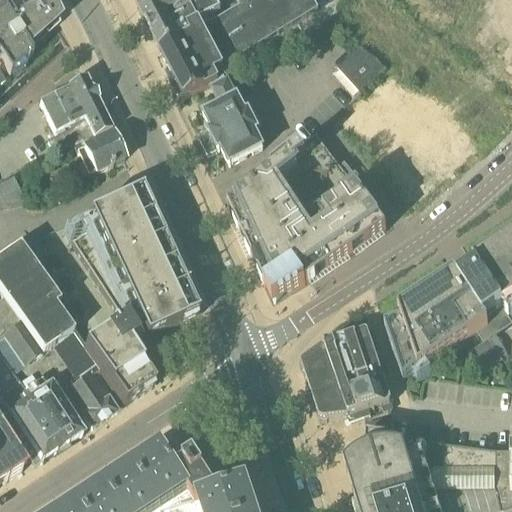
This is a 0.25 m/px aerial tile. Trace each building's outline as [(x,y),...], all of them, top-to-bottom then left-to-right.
[(57,23),(45,0),(25,0),(22,2),(42,36),(57,23)] [(154,0),(140,7),(138,16),(157,52),(207,26),(205,22),(219,14),(211,0),(154,0)] [(183,103),(184,104),(217,86),(213,77),(221,73),(225,81),(243,72),(238,62),(317,13),(316,12),(330,4),(327,0),(256,0),(242,9),(241,6),(237,9),(239,11),(215,26),(209,29),(207,26),(157,52),(166,70),(163,75),(175,98),(182,99),(183,102),(183,103)] [(3,15),(1,16),(25,51),(42,36),(22,2),(3,14),(3,15)] [(1,16),(0,16),(0,66),(2,69),(8,79),(30,60),(25,51),(1,16)] [(360,50),(336,72),(358,96),(386,71),(360,50)] [(210,92),(220,110),(203,119),(211,135),(208,137),(198,142),(207,160),(217,155),(220,154),(228,170),(262,153),(253,137),(257,136),(247,117),(244,118),(226,83),(210,92)] [(90,95),(85,85),(38,108),(53,138),(68,131),(70,135),(46,146),(53,159),(79,146),(80,150),(110,136),(95,106),(95,105),(90,95)] [(87,181),(94,178),(108,172),(108,173),(111,171),(111,170),(123,165),(111,139),(75,156),(87,181)] [(315,141),(227,210),(263,289),(272,308),(305,289),(304,289),(351,258),(385,233),(315,141)] [(83,241),(77,227),(20,254),(61,311),(57,314),(84,352),(121,327),(135,348),(191,318),(142,214),(83,241)] [(472,266),(477,275),(507,320),(511,316),(511,240),(474,265),(472,266)] [(65,397),(91,435),(116,418),(91,381),(97,376),(52,313),(57,310),(16,253),(0,264),(0,302),(1,304),(0,305),(0,364),(10,379),(22,372),(23,373),(54,350),(75,379),(69,384),(73,391),(65,397)] [(488,333),(507,320),(477,275),(467,282),(459,287),(453,278),(397,316),(400,324),(383,330),(402,385),(412,379),(416,387),(430,378),(425,370),(486,330),(488,333)] [(327,424),(343,422),(347,422),(381,410),(382,415),(383,416),(384,416),(391,413),(392,413),(392,412),(367,337),(366,337),(365,336),(364,336),(323,350),(306,363),(305,363),(304,363),(303,364),(303,365),(303,366),(304,366),(305,366),(303,372),(303,371),(302,371),(301,372),(301,373),(301,374),(302,374),(318,421),(317,421),(317,422),(317,423),(318,424),(319,424),(320,423),(324,424),(325,425),(326,425),(327,425),(327,424)] [(487,343),(470,354),(484,375),(501,364),(487,343)] [(36,415),(24,396),(18,387),(16,388),(10,379),(0,364),(0,424),(29,467),(39,466),(40,468),(62,454),(36,415)] [(24,396),(36,415),(56,403),(49,392),(46,394),(40,386),(24,396)] [(56,403),(36,415),(62,454),(81,441),(56,403)] [(0,489),(4,487),(6,486),(6,485),(20,476),(19,475),(20,470),(21,470),(14,457),(13,455),(12,455),(2,439),(1,437),(0,437),(0,436),(0,489)] [(343,469),(343,471),(354,507),(355,511),(352,511),(511,511),(511,496),(509,497),(509,493),(509,457),(495,457),(402,444),(368,440),(364,439),(364,454),(359,457),(355,460),(355,459),(348,464),(343,469)] [(74,511),(175,511),(223,495),(215,470),(201,475),(193,463),(184,469),(171,449),(106,492),(74,511)] [(251,511),(243,489),(223,495),(175,511),(251,511)]
